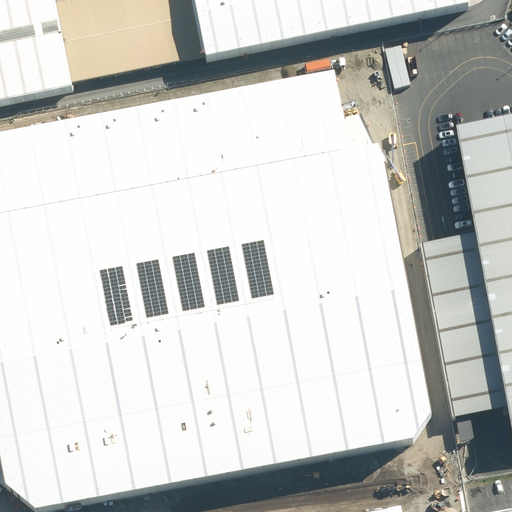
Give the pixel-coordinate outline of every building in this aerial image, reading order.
[(0,0),(0,105),(209,64),(195,0),(71,0),(59,2),(58,0),(0,0)] [(195,0),(209,64),(471,11),(468,0),(195,0)] [(0,494),(20,511),(49,511),(424,444),(368,142),(321,150),(310,91),(0,147),(0,494)] [(511,120),(458,130),(477,234),(509,408),(511,426),(511,120)] [(424,245),(454,419),(509,408),(477,234),(424,245)]
